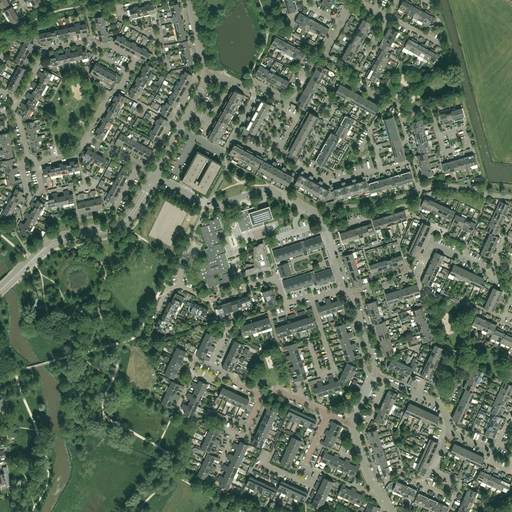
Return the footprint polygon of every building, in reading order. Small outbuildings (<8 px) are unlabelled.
[(4,8),(4,9),(10,6),(7,0),(4,0),(0,2),(0,5),(2,9),(4,8)] [(42,3),(41,1),(40,0),(29,0),(33,6),(34,8),(35,8),(42,4),(42,3)] [(330,8),(333,3),(327,0),(322,0),(321,3),(330,8)] [(406,0),(405,0),(405,1),(403,0),(398,9),(403,12),(409,1),(406,0)] [(411,5),(412,3),(409,1),(403,12),(408,15),(413,6),(411,5)] [(155,12),(154,8),(154,5),(150,5),(150,4),(147,4),(149,14),(155,12)] [(297,12),(297,11),(298,10),(296,5),(286,8),(288,13),(287,13),(287,16),(289,18),(297,12)] [(408,15),(413,17),(419,7),(416,5),(415,7),(413,6),(408,15)] [(8,16),(15,12),(12,6),(11,7),(10,6),(4,9),(5,10),(4,11),(8,16)] [(413,17),(418,20),(423,11),(421,10),(422,8),(419,7),(413,17)] [(425,10),(424,12),(423,11),(418,20),(423,23),(428,12),(425,10)] [(20,20),(18,18),(19,17),(15,12),(8,16),(11,22),(12,24),(13,25),(20,21),(20,20)] [(300,24),(304,15),(299,12),(299,13),(297,12),(289,18),(292,21),(294,22),(295,21),(300,24)] [(430,15),(431,14),(428,12),(423,23),(428,25),(429,22),(432,24),(435,18),(430,15)] [(306,24),(309,18),(304,15),(300,24),(304,27),(306,24)] [(312,24),(314,20),(309,18),(306,24),(304,27),(309,29),(312,24)] [(372,24),(363,19),(360,24),(369,29),(372,24)] [(314,32),(318,24),(319,23),(314,20),(312,24),(309,29),(314,32)] [(319,35),(324,26),(319,23),(318,24),(314,32),(319,35)] [(369,29),(360,24),(358,29),(367,34),(369,29)] [(83,37),(80,25),(75,26),(76,34),(80,34),(81,38),(83,37)] [(324,38),(329,29),(324,26),(319,35),(324,38)] [(395,37),(398,32),(389,27),(386,32),(395,37)] [(71,40),(69,28),(63,29),(65,37),(68,36),(69,40),(71,40)] [(367,34),(358,29),(355,34),(364,39),(367,34)] [(60,43),(57,30),(51,32),(53,40),(56,39),(57,43),(60,43)] [(186,39),(185,35),(186,35),(186,32),(176,34),(178,40),(186,39)] [(395,37),(386,32),(384,37),(392,42),(395,37)] [(48,45),(45,33),(36,35),(38,41),(41,41),(41,42),(45,41),(45,46),(48,45)] [(109,43),(107,36),(109,36),(108,33),(99,35),(100,41),(102,41),(102,44),(109,43)] [(364,39),(355,34),(352,39),(361,43),(364,39)] [(119,45),(124,37),(121,36),(121,37),(117,35),(113,42),(119,45)] [(278,37),(275,36),(270,45),(276,48),(281,37),(278,36),(278,37)] [(347,43),(344,41),(345,40),(340,36),(336,42),(345,47),(347,43)] [(124,48),(128,41),(125,40),(126,38),(124,37),(119,45),(124,48)] [(280,51),(285,42),(283,41),(284,39),(281,37),(276,48),(280,51)] [(384,37),(381,42),(390,47),(392,42),(384,37)] [(409,50),(414,40),(412,38),(411,40),(409,39),(404,48),(409,50)] [(361,43),(352,39),(350,43),(359,48),(361,43)] [(32,47),(33,44),(26,40),(23,45),(35,51),(36,49),(32,47)] [(189,46),(188,43),(187,40),(180,42),(180,45),(179,46),(179,48),(189,46)] [(414,40),(409,50),(413,53),(418,44),(417,43),(417,41),(414,40)] [(130,51),(134,43),(132,41),(131,43),(128,41),(124,48),(130,51)] [(285,53),(291,43),(288,41),(287,43),(285,42),(280,51),(285,53)] [(387,52),(387,51),(390,47),(381,42),(378,47),(382,49),(387,52)] [(135,54),(139,47),(136,45),(137,44),(134,43),(130,51),(135,54)] [(290,56),(295,47),(293,46),(294,44),(291,43),(285,53),(290,56)] [(359,48),(350,43),(347,48),(356,53),(359,48)] [(418,44),(413,53),(418,56),(424,45),(421,43),(420,45),(418,44)] [(35,51),(23,45),(21,50),(28,54),(29,51),(33,53),(35,51)] [(426,48),(427,47),(424,45),(418,56),(423,58),(428,49),(426,48)] [(91,57),(90,52),(87,53),(86,49),(82,50),(81,46),(79,46),(82,59),(91,57)] [(295,59),(301,48),(298,46),(297,48),(295,47),(290,56),(295,59)] [(140,57),(145,48),(143,47),(142,49),(139,47),(135,54),(140,57)] [(76,60),(74,52),(71,53),(70,48),(67,49),(70,61),(76,60)] [(152,54),(146,51),(147,50),(145,48),(140,57),(146,60),(147,57),(150,59),(152,54)] [(300,61),(305,52),(303,51),(304,50),(301,48),(295,59),(300,61)] [(356,53),(347,48),(344,53),(353,58),(356,53)] [(391,54),(387,51),(387,52),(382,49),(381,51),(379,50),(378,53),(389,59),(391,54)] [(428,61),(434,50),(431,49),(430,50),(428,49),(423,58),(428,61)] [(26,57),(28,54),(21,50),(18,56),(29,62),(30,59),(26,57)] [(428,61),(433,64),(438,55),(436,54),(437,52),(434,50),(428,61)] [(64,62),(62,55),(59,55),(58,51),(55,52),(58,64),(64,62)] [(58,64),(55,52),(53,52),(54,56),(50,57),(51,60),(48,61),(49,66),(58,64)] [(351,63),(353,58),(344,53),(342,58),(351,63)] [(389,59),(378,53),(376,56),(378,57),(377,59),(386,63),(389,59)] [(29,62),(18,56),(15,61),(22,65),(24,62),(28,64),(29,62)] [(373,62),(383,68),(385,65),(387,66),(388,64),(386,63),(377,59),(376,60),(374,60),(373,62)] [(96,76),(101,67),(95,64),(96,63),(92,61),(88,68),(92,70),(90,73),(96,76)] [(151,73),(156,65),(151,62),(150,65),(147,64),(145,67),(144,66),(143,68),(151,73)] [(383,68),(373,62),(371,66),(372,66),(372,68),(381,73),(383,68)] [(260,77),(264,68),(259,65),(255,74),(260,77)] [(326,75),(329,70),(319,65),(316,70),(324,74),(326,75)] [(20,66),(17,71),(25,76),(26,73),(25,73),(27,70),(20,66)] [(101,79),(106,70),(101,67),(96,76),(101,79)] [(148,78),(151,73),(143,68),(141,71),(143,71),(141,74),(148,78)] [(192,75),(194,72),(187,68),(184,74),(182,74),(181,76),(189,81),(192,75)] [(264,80),(269,71),(264,68),(260,77),(264,80)] [(367,72),(378,78),(381,73),(372,68),(370,70),(369,69),(367,72)] [(40,71),(38,73),(49,79),(52,74),(45,70),(44,73),(40,71)] [(106,82),(111,73),(106,70),(101,79),(106,82)] [(322,79),(324,74),(316,70),(314,75),(322,79)] [(24,78),(25,76),(17,71),(14,76),(21,80),(22,77),(24,78)] [(269,82),(274,74),(269,71),(264,80),(269,82)] [(378,78),(367,72),(366,75),(367,76),(366,78),(375,83),(378,78)] [(49,79),(38,73),(37,75),(41,78),(39,81),(46,84),(49,79)] [(117,83),(121,76),(117,74),(116,75),(111,73),(106,82),(111,84),(111,86),(110,87),(113,89),(116,83),(117,83)] [(145,83),(148,78),(141,74),(139,77),(138,77),(137,79),(145,83)] [(274,85),(279,76),(274,74),(269,82),(274,85)] [(319,84),(322,79),(314,75),(311,80),(319,84)] [(19,83),(21,80),(14,76),(11,82),(19,86),(20,84),(19,83)] [(188,83),(189,81),(181,76),(180,78),(181,79),(179,82),(186,86),(188,83)] [(279,88),(284,79),(279,76),(274,85),(279,88)] [(142,89),(145,83),(137,79),(136,81),(137,82),(135,85),(142,89)] [(284,90),(289,82),(284,79),(279,88),(284,90)] [(316,89),(319,84),(311,80),(308,85),(316,89)] [(46,84),(39,81),(38,84),(34,81),(33,84),(44,90),(46,84)] [(17,88),(18,89),(19,86),(11,82),(6,90),(12,93),(14,90),(15,91),(17,88)] [(185,88),(186,86),(179,82),(178,85),(176,84),(175,86),(184,91),(185,88)] [(34,91),(41,95),(44,90),(33,84),(31,86),(35,88),(34,91)] [(144,90),(142,89),(135,85),(134,88),(132,87),(131,89),(139,94),(141,95),(144,90)] [(314,94),(316,89),(308,85),(306,89),(314,94)] [(340,96),(344,88),(339,85),(335,93),(340,96)] [(182,94),(184,91),(175,86),(174,89),(175,89),(174,93),(181,96),(182,94)] [(345,99),(349,90),(344,88),(340,96),(345,99)] [(136,99),(139,94),(131,89),(130,92),(131,92),(129,96),(136,99)] [(311,98),(314,94),(306,89),(303,94),(311,98)] [(243,95),(235,90),(233,92),(232,91),(230,94),(240,100),(243,95)] [(350,101),(354,93),(349,90),(345,99),(350,101)] [(34,91),(32,94),(28,92),(27,94),(38,100),(41,95),(34,91)] [(123,102),(126,97),(119,93),(117,96),(116,96),(114,98),(123,102)] [(179,99),(181,96),(174,93),(172,96),(171,95),(170,97),(178,102),(179,99)] [(353,106),(354,104),(359,96),(354,93),(350,101),(349,103),(353,106)] [(28,102),(35,106),(38,100),(27,94),(26,97),(30,99),(28,102)] [(240,100),(230,94),(229,97),(229,98),(230,98),(229,100),(238,105),(240,100)] [(308,103),(311,98),(303,94),(300,99),(308,103)] [(359,107),(364,99),(359,96),(354,104),(359,107)] [(176,104),(178,102),(170,97),(168,99),(170,100),(168,103),(174,106),(175,107),(176,104)] [(113,104),(120,108),(123,102),(114,98),(113,100),(114,101),(113,104)] [(306,108),(308,103),(300,99),(298,104),(306,108)] [(364,109),(368,101),(364,99),(359,107),(364,109)] [(238,105),(229,100),(228,102),(226,101),(225,104),(235,110),(238,105)] [(273,106),(262,100),(259,105),(270,111),(273,106)] [(369,112),(373,104),(368,101),(364,109),(369,112)] [(35,106),(28,102),(26,105),(22,102),(21,105),(32,111),(35,106)] [(172,109),(174,106),(168,103),(167,102),(165,105),(164,104),(162,107),(171,111),(172,109)] [(117,113),(120,108),(113,104),(111,107),(110,106),(109,108),(117,113)] [(235,110),(225,104),(224,105),(223,107),(224,107),(225,108),(224,110),(233,114),(235,110)] [(374,115),(378,107),(373,104),(369,112),(374,115)] [(22,112),(25,114),(23,118),(23,121),(29,120),(31,117),(29,116),(32,111),(21,105),(20,107),(24,109),(22,112)] [(270,111),(259,105),(256,110),(267,116),(270,111)] [(169,114),(171,111),(162,107),(161,109),(163,110),(161,113),(168,117),(169,114)] [(114,118),(117,113),(109,108),(107,111),(109,111),(107,114),(114,118)] [(464,118),(461,108),(456,110),(459,120),(464,118)] [(453,121),(451,111),(450,109),(445,110),(445,113),(448,123),(453,121)] [(233,114),(224,110),(223,111),(221,110),(219,113),(224,116),(230,119),(233,114)] [(267,116),(256,110),(253,115),(265,121),(267,116)] [(459,120),(456,110),(451,111),(453,121),(459,120)] [(319,118),(316,116),(308,111),(305,117),(316,123),(319,118)] [(230,119),(224,116),(219,113),(218,116),(219,117),(218,119),(227,124),(230,119)] [(448,123),(445,113),(440,115),(443,124),(448,123)] [(105,117),(104,117),(103,119),(111,123),(114,118),(107,114),(105,117)] [(265,121),(253,115),(251,119),(262,126),(265,121)] [(354,120),(345,115),(344,117),(343,116),(341,119),(352,125),(354,120)] [(165,126),(168,120),(161,116),(159,119),(157,119),(156,121),(165,126)] [(316,123),(305,117),(302,121),(314,127),(316,123)] [(393,122),(391,117),(383,119),(384,125),(393,122)] [(101,121),(103,122),(101,125),(108,129),(111,123),(103,119),(101,121)] [(227,124),(218,119),(217,121),(216,120),(214,123),(225,129),(227,124)] [(262,126),(251,119),(248,124),(259,130),(262,126)] [(352,125),(341,119),(339,122),(341,123),(340,125),(349,130),(352,125)] [(423,125),(421,119),(412,122),(411,122),(412,125),(410,125),(411,128),(423,125)] [(162,131),(165,126),(156,121),(155,123),(156,124),(155,127),(162,131)] [(314,127),(302,121),(300,126),(311,132),(314,127)] [(225,129),(214,123),(213,126),(214,127),(213,129),(222,134),(225,129)] [(259,130),(248,124),(245,129),(251,132),(257,135),(259,130)] [(108,129),(101,125),(100,128),(98,127),(97,129),(105,134),(108,129)] [(349,130),(340,125),(339,127),(337,126),(336,129),(346,134),(349,130)] [(424,130),(423,125),(411,128),(412,131),(414,131),(414,133),(424,130)] [(37,133),(36,129),(40,128),(40,126),(28,128),(29,134),(37,133)] [(311,132),(300,126),(297,131),(308,137),(311,132)] [(159,136),(162,131),(155,127),(153,130),(152,129),(150,131),(159,136)] [(102,139),(105,134),(97,129),(96,132),(97,132),(95,136),(102,139)] [(222,134),(213,129),(212,131),(211,130),(209,133),(219,139),(222,134)] [(346,134),(336,129),(334,132),(336,133),(335,134),(340,137),(343,140),(346,134)] [(426,136),(424,130),(414,133),(415,135),(413,136),(414,139),(426,136)] [(156,142),(159,136),(150,131),(149,134),(151,134),(149,138),(156,142)] [(308,137),(297,131),(294,136),(305,142),(308,137)] [(340,137),(335,134),(331,132),(328,137),(337,142),(340,137)] [(121,145),(126,136),(121,133),(116,142),(121,145)] [(219,139),(209,133),(207,136),(209,137),(208,139),(217,144),(219,139)] [(398,138),(396,133),(387,135),(379,138),(374,139),(375,141),(379,140),(378,139),(380,139),(386,138),(385,137),(388,137),(389,141),(398,138)] [(126,148),(131,139),(126,136),(121,145),(126,148)] [(305,142),(294,136),(292,141),(303,147),(305,142)] [(427,141),(426,136),(414,139),(415,142),(417,142),(418,144),(427,141)] [(337,142),(328,137),(325,142),(334,147),(337,142)] [(39,144),(39,141),(43,140),(42,138),(30,140),(31,146),(39,144)] [(132,151),(137,142),(131,139),(126,148),(132,151)] [(303,147),(292,141),(289,146),(300,152),(303,147)] [(429,146),(427,141),(418,144),(418,146),(416,146),(417,149),(429,146)] [(137,154),(142,145),(137,142),(132,151),(137,154)] [(334,147),(325,142),(323,147),(332,152),(334,147)] [(234,156),(240,145),(237,144),(236,145),(234,144),(229,153),(234,156)] [(142,157),(147,148),(142,145),(137,154),(142,157)] [(239,159),(244,150),(242,149),(243,147),(240,145),(234,156),(239,159)] [(300,152),(289,146),(286,150),(290,152),(297,157),(300,152)] [(431,152),(429,146),(417,149),(418,153),(420,152),(421,154),(426,153),(431,152)] [(332,152),(323,147),(320,152),(329,157),(332,152)] [(148,160),(153,151),(147,148),(142,157),(148,160)] [(86,159),(89,160),(93,152),(88,149),(86,152),(84,150),(81,154),(87,158),(86,159)] [(244,161),(250,151),(247,149),(246,151),(244,150),(239,159),(244,161)] [(13,156),(12,150),(0,152),(0,155),(2,155),(2,158),(13,156)] [(198,151),(184,176),(188,178),(186,180),(188,181),(187,184),(188,184),(189,185),(202,192),(204,193),(206,191),(207,192),(209,187),(210,187),(212,182),(214,178),(215,177),(218,172),(219,170),(219,169),(220,168),(222,165),(221,164),(213,160),(198,186),(197,185),(199,183),(196,181),(195,184),(194,183),(208,157),(198,151)] [(249,164),(254,155),(252,154),(253,152),(250,151),(244,161),(249,164)] [(95,162),(99,155),(93,152),(89,160),(91,162),(92,160),(95,162)] [(296,160),(297,157),(290,152),(288,157),(289,159),(296,163),(297,161),(296,160)] [(329,157),(320,152),(317,157),(326,162),(329,157)] [(428,158),(426,153),(421,154),(416,156),(418,161),(428,158)] [(253,166),(259,156),(256,154),(256,156),(254,155),(249,164),(253,166)] [(404,160),(402,154),(394,156),(395,162),(404,160)] [(477,164),(474,154),(468,156),(471,166),(477,164)] [(99,166),(104,158),(99,155),(95,162),(98,163),(97,165),(98,165),(99,166)] [(259,169),(263,160),(261,159),(261,157),(259,156),(253,166),(258,169),(259,169)] [(471,166),(468,156),(463,158),(466,167),(471,166)] [(326,162),(317,157),(315,161),(324,166),(326,162)] [(15,158),(3,160),(4,167),(12,165),(11,161),(15,161),(15,158)] [(105,168),(109,161),(104,158),(99,166),(101,167),(102,166),(105,168)] [(429,163),(428,158),(418,161),(419,166),(429,163)] [(466,167),(463,158),(458,159),(461,169),(466,167)] [(461,169),(458,159),(452,161),(455,170),(461,169)] [(262,174),(268,163),(263,160),(259,169),(258,169),(257,171),(262,174)] [(81,172),(78,162),(75,162),(74,161),(72,161),(74,171),(75,173),(81,172)] [(455,170),(452,161),(447,162),(450,172),(455,170)] [(450,172),(447,162),(441,164),(443,171),(444,174),(450,172)] [(267,177),(273,166),(268,163),(262,174),(267,177)] [(431,169),(429,163),(419,166),(421,172),(431,169)] [(58,166),(55,166),(56,174),(57,177),(63,176),(62,173),(60,164),(58,164),(58,166)] [(57,177),(56,174),(55,166),(51,167),(51,166),(48,166),(50,176),(51,178),(57,177)] [(272,179),(278,168),(273,166),(267,177),(272,179)] [(128,174),(130,170),(123,167),(120,172),(129,177),(130,174),(128,174)] [(277,182),(283,171),(278,168),(272,179),(277,182)] [(423,177),(433,174),(431,169),(421,172),(423,177)] [(17,170),(5,172),(6,178),(14,177),(14,173),(18,172),(17,170)] [(281,185),(288,174),(283,171),(277,182),(281,185)] [(413,181),(410,171),(405,172),(408,182),(413,181)] [(127,179),(129,177),(120,172),(117,177),(124,181),(126,178),(127,179)] [(408,182),(405,172),(400,174),(403,184),(408,182)] [(286,187),(293,176),(288,174),(281,185),(286,187)] [(299,188),(305,177),(300,174),(294,185),(299,188)] [(403,184),(400,174),(394,175),(397,185),(403,184)] [(397,185),(394,175),(389,177),(392,187),(397,185)] [(123,184),(124,181),(117,177),(114,183),(123,187),(124,185),(123,184)] [(304,190),(310,179),(305,177),(299,188),(304,190)] [(392,187),(389,177),(384,179),(386,188),(392,187)] [(308,193),(314,182),(310,179),(304,190),(308,193)] [(369,192),(365,179),(360,181),(363,193),(369,192)] [(386,188),(384,179),(378,180),(381,190),(386,188)] [(381,190),(378,180),(373,182),(376,191),(381,190)] [(363,193),(360,181),(355,183),(358,195),(363,193)] [(313,196),(319,185),(314,182),(308,193),(313,196)] [(376,191),(373,182),(367,183),(370,193),(376,191)] [(23,192),(20,190),(22,188),(22,187),(22,183),(20,184),(19,186),(18,185),(13,193),(24,200),(26,197),(22,195),(23,192)] [(122,190),(123,187),(114,183),(111,188),(119,192),(120,189),(122,190)] [(358,195),(355,183),(349,184),(353,196),(358,195)] [(353,196),(349,184),(344,186),(347,198),(353,196)] [(318,198),(324,187),(319,185),(313,196),(318,198)] [(347,198),(344,186),(339,187),(342,199),(347,198)] [(330,194),(329,193),(328,192),(329,190),(324,187),(318,198),(323,201),(324,202),(326,202),(330,194)] [(339,187),(333,189),(333,190),(330,191),(331,193),(332,193),(334,200),(333,201),(325,203),(326,205),(326,206),(336,203),(337,201),(342,199),(339,187)] [(117,195),(119,192),(111,188),(109,193),(117,198),(118,196),(117,195)] [(75,202),(73,194),(69,195),(68,190),(66,191),(68,203),(75,202)] [(24,200),(13,193),(10,199),(18,203),(19,200),(23,202),(24,200)] [(63,204),(61,196),(57,197),(57,193),(54,193),(57,205),(63,204)] [(116,200),(117,198),(109,193),(104,201),(108,204),(110,201),(111,202),(113,202),(114,199),(116,200)] [(425,209),(430,200),(424,197),(420,206),(425,209)] [(42,209),(46,201),(40,198),(39,201),(38,200),(36,203),(32,201),(31,203),(42,209)] [(103,208),(101,198),(95,199),(97,209),(103,208)] [(10,199),(7,204),(19,210),(20,208),(16,206),(18,203),(10,199)] [(97,209),(95,199),(89,200),(91,211),(97,209)] [(430,211),(435,202),(430,200),(425,209),(430,211)] [(508,207),(509,205),(500,201),(497,206),(508,211),(510,208),(508,207)] [(85,212),(83,202),(77,203),(79,213),(85,212)] [(436,213),(440,204),(435,202),(430,211),(436,213)] [(39,215),(42,209),(31,203),(30,205),(34,208),(32,211),(39,215)] [(19,210),(7,204),(5,209),(12,213),(13,210),(17,212),(19,210)] [(441,216),(445,207),(440,204),(436,213),(441,216)] [(243,210),(241,211),(243,215),(236,217),(236,218),(241,232),(264,225),(263,221),(273,218),(269,206),(257,210),(257,208),(256,206),(252,207),(251,207),(243,210)] [(507,214),(508,211),(497,206),(495,211),(504,215),(505,214),(507,214)] [(446,218),(450,209),(445,207),(441,216),(446,218)] [(10,216),(12,213),(5,209),(2,208),(0,212),(1,213),(0,214),(2,215),(1,217),(4,219),(4,218),(7,220),(8,218),(13,221),(14,218),(10,216)] [(451,221),(455,211),(450,209),(446,218),(451,221)] [(407,220),(404,210),(399,212),(402,221),(407,220)] [(39,215),(32,211),(30,214),(26,212),(25,214),(36,220),(39,215)] [(503,217),(504,215),(495,211),(493,216),(504,221),(505,218),(503,217)] [(402,221),(399,212),(393,213),(397,223),(402,221)] [(397,223),(393,213),(388,215),(391,225),(397,223)] [(33,225),(36,220),(25,214),(24,216),(28,218),(26,221),(33,225)] [(456,226),(461,217),(455,214),(451,224),(456,226)] [(391,225),(388,215),(383,217),(386,226),(391,225)] [(504,221),(493,216),(490,221),(500,225),(500,224),(502,224),(504,221)] [(386,226),(383,217),(378,218),(381,228),(386,226)] [(461,228),(466,219),(461,217),(456,226),(461,228)] [(206,278),(209,287),(224,282),(233,279),(225,252),(224,252),(224,250),(225,249),(223,242),(222,242),(221,239),(225,238),(221,225),(219,218),(210,221),(202,223),(203,226),(201,227),(206,244),(207,243),(207,244),(208,248),(205,249),(206,253),(209,261),(194,266),(199,280),(206,278)] [(381,228),(378,218),(372,220),(375,230),(381,228)] [(466,231),(471,221),(466,219),(461,228),(466,231)] [(33,225),(26,221),(24,224),(21,222),(19,224),(30,230),(33,225)] [(472,233),(476,224),(471,221),(466,231),(472,233)] [(499,227),(500,225),(490,221),(488,226),(499,231),(500,228),(499,227)] [(429,232),(431,226),(422,222),(419,227),(429,232)] [(375,233),(371,223),(366,225),(369,234),(375,233)] [(27,236),(30,230),(19,224),(18,227),(22,229),(20,232),(27,236)] [(369,234),(366,225),(361,226),(364,236),(369,234)] [(364,236),(361,226),(355,228),(359,238),(364,236)] [(495,235),(496,234),(497,234),(499,231),(488,226),(486,231),(490,233),(487,238),(497,243),(499,237),(495,235)] [(426,237),(429,232),(419,227),(417,232),(426,237)] [(359,238),(355,228),(350,230),(353,239),(359,238)] [(353,239),(350,230),(345,231),(348,241),(353,239)] [(348,241),(345,231),(339,233),(342,243),(348,241)] [(424,241),(426,237),(417,232),(415,237),(424,241)] [(324,246),(320,235),(320,236),(316,237),(316,238),(315,238),(318,248),(324,246),(324,247),(324,246)] [(422,247),(424,241),(415,237),(413,242),(422,247)] [(318,248),(315,238),(313,238),(309,239),(313,250),(315,249),(318,248)] [(494,248),(497,243),(487,238),(485,243),(494,248)] [(313,250),(309,239),(305,240),(306,241),(304,241),(308,255),(308,254),(307,252),(313,250)] [(303,250),(302,247),(301,245),(300,242),(300,243),(299,243),(298,243),(295,244),(298,255),(300,254),(303,253),(304,253),(303,250)] [(410,247),(419,252),(422,247),(413,242),(410,247)] [(254,246),(254,264),(245,264),(245,275),(246,275),(265,269),(271,269),(263,243),(258,244),(259,245),(254,246)] [(492,253),(494,248),(485,243),(483,248),(492,253)] [(298,255),(295,244),(291,245),(291,246),(289,246),(293,256),(298,255)] [(293,256),(289,246),(288,247),(288,246),(284,247),(287,258),(290,257),(293,256)] [(287,258),(284,247),(280,249),(278,250),(282,260),(287,258)] [(417,257),(419,252),(410,247),(408,253),(417,257)] [(490,258),(492,253),(483,248),(480,253),(490,258)] [(282,260),(278,250),(277,250),(273,251),(272,251),(276,262),(277,262),(277,261),(279,261),(282,260)] [(442,261),(444,256),(435,252),(433,257),(442,261)] [(354,258),(352,253),(343,256),(344,261),(354,258)] [(404,263),(401,255),(396,257),(399,266),(404,265),(404,263)] [(399,266),(396,257),(391,258),(394,268),(399,266)] [(440,266),(442,261),(433,257),(430,262),(440,266)] [(356,263),(354,258),(344,261),(346,266),(356,263)] [(394,268),(391,258),(385,260),(388,270),(394,268)] [(388,270),(385,260),(380,262),(383,271),(388,270)] [(288,263),(288,262),(277,266),(279,270),(280,271),(290,268),(288,263)] [(383,271),(380,262),(375,263),(378,273),(383,271)] [(437,271),(440,266),(430,262),(428,267),(437,271)] [(357,269),(356,263),(346,266),(348,272),(357,269)] [(378,273),(375,263),(369,265),(373,275),(378,273)] [(455,276),(459,267),(453,264),(449,274),(455,276)] [(435,276),(437,271),(428,267),(426,272),(435,276)] [(460,278),(464,269),(459,267),(455,276),(460,278)] [(291,271),(290,268),(280,271),(280,273),(281,277),(292,274),(292,273),(291,271)] [(334,279),(331,268),(330,268),(331,268),(325,270),(328,280),(330,280),(334,279)] [(359,274),(357,269),(348,272),(349,277),(359,274)] [(465,281),(469,271),(464,269),(460,278),(465,281)] [(328,280),(325,270),(320,272),(323,283),(327,281),(328,280)] [(470,283),(474,274),(469,271),(465,281),(470,283)] [(314,286),(310,272),(309,272),(310,272),(304,274),(308,285),(312,283),(311,283),(313,282),(314,286)] [(323,283),(320,272),(314,274),(315,276),(316,279),(317,282),(318,284),(318,285),(318,284),(319,283),(319,284),(323,283)] [(433,281),(435,276),(426,272),(423,277),(433,281)] [(308,285),(304,274),(299,276),(302,286),(304,285),(304,286),(308,285)] [(361,279),(359,274),(349,277),(351,282),(361,279)] [(475,285),(479,276),(474,274),(470,283),(475,285)] [(302,286),(299,276),(293,277),(297,288),(301,287),(301,286),(302,286)] [(480,288),(483,281),(484,278),(479,276),(475,285),(480,288)] [(297,288),(293,277),(288,279),(291,289),(293,289),(297,288)] [(430,286),(433,281),(423,277),(421,282),(430,286)] [(291,289),(288,279),(283,281),(282,281),(286,292),(290,290),(291,289)] [(363,285),(361,279),(351,282),(353,288),(363,285)] [(420,293),(417,284),(412,285),(415,295),(420,293)] [(412,296),(412,297),(412,298),(413,300),(416,299),(415,297),(414,297),(413,296),(415,295),(412,285),(406,287),(409,297),(412,296)] [(409,297),(406,287),(401,289),(404,298),(409,297)] [(500,297),(503,292),(493,287),(491,293),(500,297)] [(404,298),(401,289),(396,290),(399,300),(404,298)] [(173,297),(182,302),(185,297),(186,298),(187,294),(179,290),(177,293),(175,292),(174,295),(175,295),(173,297)] [(399,300),(396,290),(391,292),(394,302),(399,300)] [(394,302),(391,292),(385,294),(388,303),(394,302)] [(263,301),(265,301),(274,298),(275,298),(275,295),(274,296),(273,293),(263,296),(262,296),(263,301)] [(498,302),(500,297),(491,293),(489,298),(498,302)] [(253,303),(250,294),(247,295),(248,296),(245,296),(245,297),(248,306),(253,305),(253,306),(256,305),(255,302),(253,303)] [(343,308),(339,295),(336,296),(338,300),(334,301),(337,310),(343,308)] [(180,306),(182,302),(173,297),(172,299),(171,302),(169,300),(169,301),(179,306),(180,306)] [(274,306),(273,303),(277,302),(276,300),(275,300),(274,298),(265,301),(266,305),(263,306),(264,309),(274,306)] [(331,303),(329,298),(327,299),(331,312),(337,310),(334,301),(331,303)] [(495,307),(498,302),(489,298),(486,303),(495,307)] [(323,305),(326,313),(331,312),(327,299),(325,299),(326,304),(323,305)] [(377,306),(375,300),(365,303),(367,309),(377,306)] [(177,310),(179,306),(169,301),(168,303),(169,303),(168,305),(167,305),(177,310)] [(326,313),(323,305),(320,306),(318,301),(316,302),(320,315),(326,313)] [(199,305),(200,304),(197,303),(197,304),(195,303),(194,304),(191,302),(191,303),(190,305),(189,308),(188,309),(188,310),(187,312),(190,313),(190,312),(195,314),(199,305)] [(229,312),(226,302),(224,302),(224,303),(222,304),(222,303),(221,303),(225,314),(229,312)] [(225,314),(221,303),(219,304),(219,305),(217,306),(218,309),(215,309),(217,316),(225,314)] [(493,312),(495,307),(486,303),(484,308),(493,312)] [(165,310),(175,314),(177,310),(167,305),(166,307),(167,307),(165,310)] [(199,316),(204,307),(202,306),(199,305),(195,314),(199,316)] [(378,311),(377,306),(367,309),(369,314),(378,311)] [(204,307),(199,316),(204,318),(208,309),(206,308),(204,307)] [(424,313),(422,307),(412,310),(414,316),(424,313)] [(172,319),(175,314),(165,310),(165,309),(164,312),(163,314),(172,319)] [(380,316),(378,311),(369,314),(370,320),(380,316)] [(425,318),(424,313),(414,316),(416,321),(425,318)] [(159,318),(170,323),(172,319),(163,314),(161,316),(162,316),(161,319),(159,318)] [(477,327),(481,318),(476,315),(472,325),(477,327)] [(382,322),(380,316),(370,320),(372,325),(375,324),(382,322)] [(157,323),(167,327),(169,323),(170,323),(159,318),(158,320),(159,320),(157,322),(157,323)] [(427,323),(425,318),(416,321),(417,326),(427,323)] [(482,329),(486,320),(481,318),(477,327),(482,329)] [(487,332),(491,322),(486,320),(482,329),(487,332)] [(386,326),(384,321),(382,322),(375,324),(376,329),(386,326)] [(164,332),(167,327),(157,323),(157,322),(156,324),(155,327),(158,329),(157,331),(162,334),(163,331),(164,332)] [(345,326),(349,325),(348,322),(335,326),(337,332),(346,329),(345,326)] [(495,329),(496,325),(491,322),(487,332),(492,334),(494,329),(495,329)] [(429,328),(427,323),(417,326),(419,331),(429,328)] [(388,332),(386,326),(376,329),(378,335),(388,332)] [(430,334),(429,328),(419,331),(421,337),(430,334)] [(495,340),(500,329),(497,328),(497,330),(495,329),(494,329),(492,334),(490,338),(495,340)] [(351,331),(347,333),(346,329),(337,332),(339,338),(352,334),(351,331)] [(500,343),(505,333),(503,332),(503,331),(500,329),(495,340),(500,343)] [(219,338),(207,332),(204,338),(212,342),(213,339),(218,341),(219,338)] [(389,337),(388,332),(378,335),(380,340),(389,337)] [(505,345),(510,334),(507,333),(506,334),(505,333),(500,343),(505,345)] [(349,341),(348,338),(353,336),(352,334),(339,338),(341,343),(349,341)] [(432,339),(430,334),(421,337),(422,342),(432,339)] [(391,342),(389,337),(380,340),(381,345),(391,342)] [(210,345),(212,342),(204,338),(201,344),(214,349),(215,347),(210,345)] [(244,344),(235,340),(233,345),(242,349),(244,344)] [(350,344),(349,341),(341,343),(343,349),(356,345),(355,343),(350,344)] [(393,347),(391,342),(381,345),(383,350),(393,347)] [(289,351),(298,348),(296,343),(283,347),(284,349),(288,348),(289,351)] [(213,352),(214,349),(201,344),(199,349),(207,353),(208,350),(213,352)] [(441,354),(444,349),(435,344),(432,350),(441,354)] [(233,345),(231,349),(240,353),(242,349),(233,345)] [(357,347),(356,345),(343,349),(344,355),(353,352),(352,349),(357,347)] [(177,347),(175,352),(184,356),(186,351),(177,347)] [(394,353),(393,347),(383,350),(385,356),(394,353)] [(286,358),(300,354),(298,348),(289,351),(290,355),(286,356),(286,358)] [(210,358),(205,356),(207,353),(199,349),(196,355),(209,361),(210,358)] [(229,354),(238,358),(240,353),(231,349),(229,354)] [(439,359),(441,354),(432,350),(430,355),(439,359)] [(184,356),(175,352),(173,356),(182,360),(184,356)] [(354,356),(353,352),(344,355),(346,361),(359,357),(359,354),(354,356)] [(229,354),(227,358),(236,362),(238,358),(229,354)] [(301,360),(300,354),(286,358),(287,361),(292,359),(293,363),(301,360)] [(437,364),(439,359),(430,355),(428,360),(437,364)] [(173,356),(171,361),(180,365),(182,360),(173,356)] [(411,373),(413,369),(414,366),(416,363),(415,362),(416,358),(414,357),(412,361),(410,366),(407,365),(402,374),(408,377),(410,372),(411,373)] [(234,367),(236,362),(227,358),(225,362),(234,367)] [(392,370),(397,360),(391,358),(387,367),(392,370)] [(289,368),(290,370),(303,366),(301,360),(293,363),(294,366),(289,368)] [(397,372),(402,363),(397,360),(392,370),(397,372)] [(434,369),(437,364),(428,360),(425,365),(434,369)] [(171,361),(169,365),(178,369),(180,365),(171,361)] [(231,371),(234,367),(225,362),(222,367),(231,371)] [(354,371),(356,367),(347,363),(345,367),(354,371)] [(402,374),(407,365),(402,363),(397,372),(402,374)] [(169,365),(167,369),(176,374),(178,369),(169,365)] [(432,374),(434,369),(425,365),(423,370),(432,374)] [(305,371),(303,366),(290,370),(291,372),(295,371),(297,374),(305,371)] [(343,372),(352,376),(353,374),(354,371),(345,367),(343,372)] [(479,377),(480,374),(481,371),(472,367),(470,372),(479,377)] [(174,378),(176,374),(167,369),(165,374),(174,378)] [(424,379),(429,381),(432,374),(423,370),(421,375),(425,377),(424,379)] [(307,377),(306,374),(305,371),(297,374),(298,377),(293,379),(294,381),(307,377)] [(350,380),(352,376),(343,372),(342,374),(341,376),(350,380)] [(477,381),(479,377),(470,372),(467,377),(477,381)] [(339,380),(348,385),(350,380),(341,376),(339,380)] [(333,377),(330,378),(335,391),(341,389),(338,381),(334,382),(333,377)] [(474,386),(477,381),(467,377),(465,382),(474,386)] [(326,384),(329,393),(335,391),(330,378),(328,378),(330,383),(326,384)] [(207,384),(199,380),(198,384),(193,382),(192,384),(205,390),(207,384)] [(184,387),(172,381),(169,387),(177,390),(179,387),(183,389),(184,387)] [(329,393),(326,384),(323,385),(321,381),(319,381),(319,382),(323,395),(329,393)] [(511,387),(511,388),(511,386),(511,385),(504,381),(501,386),(511,391),(511,387)] [(318,387),(315,388),(317,396),(323,395),(319,382),(317,383),(318,387)] [(472,391),(474,386),(465,382),(463,387),(465,388),(472,392),(472,391)] [(191,386),(196,388),(194,391),(202,395),(205,390),(192,384),(191,386)] [(511,395),(511,391),(501,386),(499,392),(508,396),(509,394),(511,395)] [(180,395),(176,393),(177,390),(169,387),(167,392),(179,398),(180,395)] [(227,389),(222,387),(218,396),(223,399),(224,396),(227,389)] [(472,398),(474,392),(472,391),(472,392),(465,388),(463,393),(472,398)] [(223,399),(224,399),(227,401),(231,391),(227,389),(224,396),(223,399)] [(395,399),(397,394),(388,389),(386,395),(395,399)] [(202,395),(194,391),(193,395),(188,392),(187,395),(200,401),(202,395)] [(227,401),(232,403),(236,393),(231,391),(227,401)] [(174,398),(178,400),(179,398),(167,392),(164,397),(172,401),(174,398)] [(507,398),(508,396),(499,392),(496,397),(507,402),(509,398),(507,398)] [(232,403),(236,405),(240,395),(236,393),(232,403)] [(470,403),(472,398),(463,393),(461,399),(470,403)] [(200,401),(187,395),(186,397),(191,399),(189,402),(197,406),(200,401)] [(240,407),(245,397),(240,395),(236,405),(240,407)] [(383,400),(393,404),(395,399),(386,395),(383,400)] [(172,401),(164,397),(162,403),(174,409),(175,406),(171,404),(172,401)] [(240,407),(245,409),(249,400),(245,397),(240,407)] [(506,405),(507,402),(496,397),(494,402),(503,406),(504,404),(506,405)] [(467,408),(470,403),(461,399),(458,404),(467,408)] [(383,400),(381,405),(390,409),(393,404),(383,400)] [(188,405),(183,403),(182,406),(195,411),(197,406),(189,402),(188,405)] [(410,414),(414,405),(409,402),(405,412),(410,414)] [(503,408),(503,406),(494,402),(492,407),(503,412),(504,408),(503,408)] [(465,413),(467,408),(458,404),(456,409),(465,413)] [(390,409),(381,405),(379,410),(388,414),(390,409)] [(415,416),(419,407),(414,405),(410,414),(415,416)] [(184,413),(192,417),(195,411),(182,406),(181,408),(186,410),(184,413)] [(268,407),(266,412),(275,416),(278,412),(272,409),(268,407)] [(290,419),(295,410),(290,407),(286,417),(290,419)] [(420,419),(424,409),(419,407),(415,416),(420,419)] [(501,415),(503,412),(492,407),(489,412),(494,414),(493,414),(499,416),(500,414),(501,415)] [(425,421),(429,412),(424,409),(420,419),(425,421)] [(463,418),(465,413),(456,409),(454,413),(463,418)] [(295,421),(299,412),(295,410),(290,419),(295,421)] [(379,410),(377,415),(386,419),(388,414),(379,410)] [(264,416),(273,420),(275,416),(266,412),(264,416)] [(299,423),(303,414),(299,412),(295,421),(299,423)] [(430,423),(434,414),(429,412),(425,421),(430,423)] [(460,423),(463,418),(454,413),(451,419),(460,423)] [(299,423),(303,425),(308,416),(303,414),(299,423)] [(435,426),(439,416),(434,414),(430,423),(435,426)] [(500,423),(503,418),(499,416),(493,414),(494,414),(491,419),(500,423)] [(383,424),(386,419),(377,415),(374,420),(383,424)] [(271,425),(273,420),(264,416),(262,421),(271,425)] [(303,425),(308,427),(312,418),(308,416),(303,425)] [(308,427),(312,429),(317,420),(312,418),(308,427)] [(498,428),(500,423),(491,419),(489,424),(498,428)] [(269,429),(271,425),(262,421),(260,425),(269,429)] [(339,432),(342,426),(331,421),(330,423),(333,425),(331,428),(339,432)] [(496,433),(498,428),(489,424),(487,429),(496,433)] [(267,434),(269,429),(260,425),(258,429),(267,434)] [(218,432),(223,434),(224,432),(211,426),(209,432),(217,435),(218,432)] [(378,434),(376,429),(375,429),(374,426),(368,428),(369,431),(367,432),(368,437),(378,434)] [(330,431),(327,430),(325,432),(337,437),(339,432),(331,428),(330,431)] [(267,434),(258,429),(256,434),(265,438),(267,434)] [(493,438),(496,433),(487,429),(484,434),(493,438)] [(219,443),(220,441),(215,439),(217,435),(209,432),(206,437),(219,443)] [(337,437),(325,432),(324,434),(328,436),(326,439),(334,443),(337,437)] [(263,442),(265,438),(256,434),(254,438),(263,442)] [(370,442),(380,439),(378,434),(368,437),(370,442)] [(219,443),(206,437),(204,443),(212,446),(213,443),(218,445),(219,443)] [(299,445),(302,441),(292,437),(290,441),(299,445)] [(261,447),(263,442),(254,438),(252,443),(261,447)] [(436,448),(439,442),(429,438),(427,443),(436,448)] [(320,443),(332,448),(334,443),(326,439),(325,442),(321,441),(320,443)] [(381,445),(380,439),(370,442),(372,448),(381,445)] [(248,445),(240,441),(239,445),(234,443),(233,445),(246,451),(248,445)] [(297,450),(299,445),(290,441),(288,445),(297,450)] [(215,451),(210,449),(212,446),(204,443),(201,448),(214,454),(215,451)] [(434,453),(436,448),(427,443),(425,448),(434,453)] [(455,455),(459,445),(454,443),(449,452),(455,455)] [(246,451),(233,445),(232,447),(237,449),(235,452),(243,456),(246,451)] [(295,454),(297,450),(288,445),(286,450),(295,454)] [(383,450),(381,445),(372,448),(373,453),(383,450)] [(460,457),(464,448),(459,445),(455,455),(460,457)] [(432,458),(434,453),(425,448),(422,453),(432,458)] [(465,459),(469,450),(464,448),(460,457),(465,459)] [(295,454),(286,450),(284,454),(293,458),(295,454)] [(326,464),(330,456),(327,454),(328,451),(326,450),(321,461),(326,464)] [(386,455),(385,455),(383,450),(373,453),(375,458),(386,455)] [(470,462),(474,452),(469,450),(465,459),(470,462)] [(234,456),(229,453),(228,456),(241,462),(243,456),(235,452),(234,456)] [(475,464),(479,455),(474,452),(470,462),(475,464)] [(215,459),(219,461),(220,458),(208,453),(205,458),(213,462),(215,459)] [(429,463),(432,458),(422,453),(420,458),(429,463)] [(293,458),(284,454),(282,458),(291,463),(293,458)] [(333,457),(330,456),(326,464),(332,466),(337,455),(335,454),(333,457)] [(339,456),(337,455),(332,466),(337,469),(341,461),(338,459),(339,456)] [(387,457),(386,455),(375,458),(377,463),(386,460),(386,457),(387,457)] [(480,466),(484,457),(479,455),(475,464),(480,466)] [(238,467),(241,462),(228,456),(227,458),(232,460),(230,463),(238,467)] [(213,462),(205,458),(203,464),(215,470),(216,467),(212,465),(213,462)] [(280,463),(289,467),(291,463),(282,458),(280,463)] [(427,468),(429,463),(420,458),(418,463),(427,468)] [(344,462),(341,461),(337,469),(343,471),(348,460),(346,459),(344,462)] [(350,461),(348,460),(343,471),(348,474),(352,466),(349,464),(350,461)] [(377,463),(378,469),(388,466),(386,460),(377,463)] [(427,468),(418,463),(415,462),(413,466),(416,468),(415,469),(425,473),(427,468)] [(215,470),(203,464),(200,463),(198,468),(200,469),(208,473),(210,470),(214,472),(215,470)] [(229,467),(224,464),(223,467),(236,472),(238,467),(230,463),(229,467)] [(352,466),(348,474),(354,476),(359,465),(357,464),(355,467),(352,466)] [(9,481),(6,466),(2,467),(4,474),(2,474),(1,473),(0,473),(0,484),(5,483),(5,486),(9,485),(8,482),(9,481)] [(390,471),(388,466),(378,469),(380,474),(390,471)] [(222,469),(227,471),(225,474),(233,478),(236,472),(223,467),(222,469)] [(210,481),(211,478),(207,476),(208,473),(200,469),(198,475),(210,481)] [(481,481),(486,470),(483,469),(482,470),(480,469),(476,479),(481,481)] [(486,483),(491,474),(489,473),(489,472),(486,470),(481,481),(486,483)] [(491,486),(496,475),(493,473),(492,475),(491,474),(486,483),(491,486)] [(231,483),(233,478),(225,474),(224,477),(219,475),(218,478),(231,483)] [(496,488),(501,479),(499,478),(499,476),(496,475),(491,486),(496,488)] [(249,476),(245,486),(250,488),(254,478),(249,476)] [(224,487),(228,489),(231,483),(218,478),(217,480),(222,482),(220,485),(222,486),(224,487)] [(259,480),(254,478),(250,488),(254,490),(259,480)] [(331,486),(333,482),(324,478),(322,482),(331,486)] [(501,490),(506,479),(503,478),(502,480),(501,479),(496,488),(501,490)] [(507,493),(511,484),(509,482),(509,481),(506,479),(501,490),(507,493)] [(259,492),(263,482),(259,480),(254,490),(259,492)] [(282,492),(286,483),(281,481),(277,490),(282,492)] [(398,492),(402,483),(397,481),(392,490),(398,492)] [(263,494),(267,484),(263,482),(259,492),(263,494)] [(329,491),(331,486),(322,482),(320,487),(329,491)] [(286,494),(290,485),(286,483),(282,492),(286,494)] [(343,497),(347,489),(344,488),(345,484),(343,483),(338,495),(343,497)] [(403,494),(407,485),(402,483),(398,492),(403,494)] [(263,494),(267,496),(272,486),(267,484),(263,494)] [(294,487),(290,485),(286,494),(290,496),(294,487)] [(408,497),(412,488),(407,485),(403,494),(408,497)] [(272,498),(276,489),(272,486),(267,496),(272,498)] [(290,496),(295,498),(299,489),(294,487),(290,496)] [(329,491),(320,487),(318,491),(327,495),(329,491)] [(347,489),(343,497),(349,500),(354,488),(352,487),(350,491),(347,489)] [(349,500),(354,502),(358,494),(355,493),(356,489),(354,488),(349,500)] [(413,499),(417,490),(412,488),(408,497),(413,499)] [(477,492),(468,488),(466,493),(475,497),(477,492)] [(299,500),(303,491),(299,489),(295,498),(299,500)] [(304,502),(308,493),(303,491),(299,500),(304,502)] [(316,495),(325,499),(327,495),(318,491),(316,495)] [(358,494),(354,502),(360,505),(365,493),(363,492),(361,496),(358,494)] [(419,504),(423,495),(418,492),(414,501),(419,504)] [(463,498),(473,502),(475,497),(466,493),(463,498)] [(323,504),(325,499),(316,495),(314,500),(323,504)] [(424,506),(428,497),(423,495),(419,504),(424,506)] [(429,508),(433,499),(428,497),(424,506),(429,508)] [(473,502),(463,498),(461,503),(470,507),(473,502)] [(433,499),(429,508),(434,511),(438,502),(433,499)] [(312,504),(321,508),(323,504),(314,500),(312,504)] [(439,511),(443,504),(440,503),(438,502),(434,511),(436,511),(439,511)] [(375,506),(369,503),(366,509),(373,511),(374,511),(376,509),(379,511),(380,508),(375,506)] [(459,508),(467,511),(468,511),(470,507),(461,503),(459,508)]
